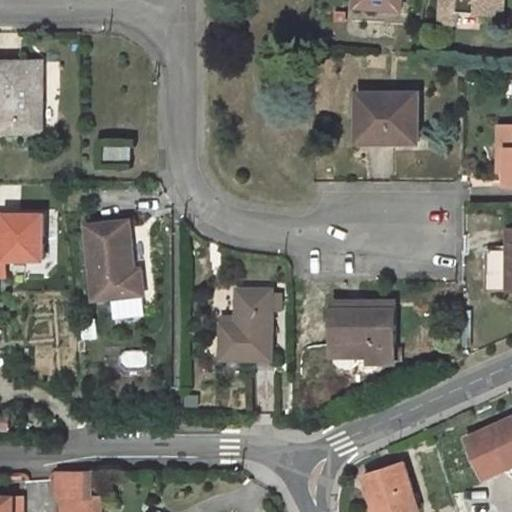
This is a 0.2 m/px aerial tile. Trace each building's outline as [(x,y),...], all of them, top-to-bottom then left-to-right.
[(402,10),(402,0),(359,0),(359,7),(402,10)] [(443,0),(443,23),(459,24),(460,12),(496,15),(496,0),(443,0)] [(505,15),(505,0),(496,0),(496,15),(505,15)] [(0,132),(45,132),(44,62),(0,62),(0,132)] [(419,93),(359,92),(360,137),(390,137),(390,143),(420,143),(419,93)] [(508,168),(507,187),(511,186),(511,124),(499,125),(499,167),(508,168)] [(133,146),(108,146),(108,162),(133,162),(133,146)] [(0,275),(15,276),(15,259),(54,259),(54,208),(0,208),(0,275)] [(136,270),(130,222),(89,225),(97,299),(115,297),(117,316),(148,313),(143,269),(136,270)] [(511,291),(511,227),(510,227),(510,250),(487,250),(488,291),(511,291)] [(224,360),(274,359),(274,289),(239,289),(239,318),(243,318),(243,323),(224,324),(224,360)] [(372,362),(396,363),(396,301),(335,301),(335,349),(337,349),(337,363),(342,368),(353,368),(357,364),(358,349),(371,349),(372,362)] [(511,418),(466,439),(485,477),(511,465),(511,418)] [(403,461),(365,474),(376,506),(379,505),(380,511),(414,511),(419,510),(403,461)] [(96,470),(63,471),(62,496),(65,496),(96,496),(96,470)] [(0,511),(23,511),(23,497),(0,496),(0,511)] [(95,511),(96,497),(96,496),(65,496),(64,511),(95,511)] [(104,511),(105,497),(96,497),(95,511),(104,511)]
